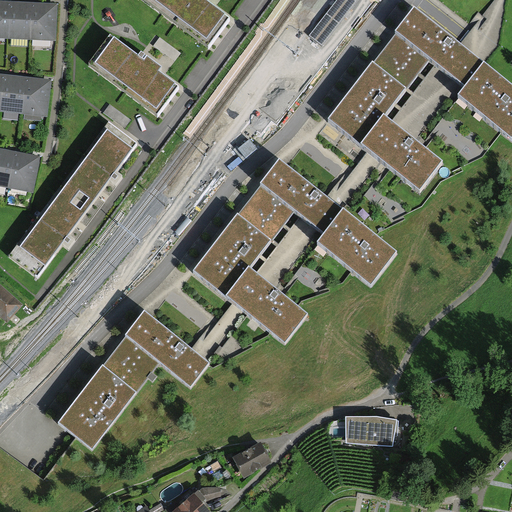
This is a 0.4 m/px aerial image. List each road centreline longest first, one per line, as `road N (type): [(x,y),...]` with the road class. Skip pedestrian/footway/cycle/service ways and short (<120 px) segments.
road 1 (residential): [(393,0),(293,126),(230,184),(8,447)]
road 2 (track): [(511,224),(481,279),(409,353),(380,403)]
